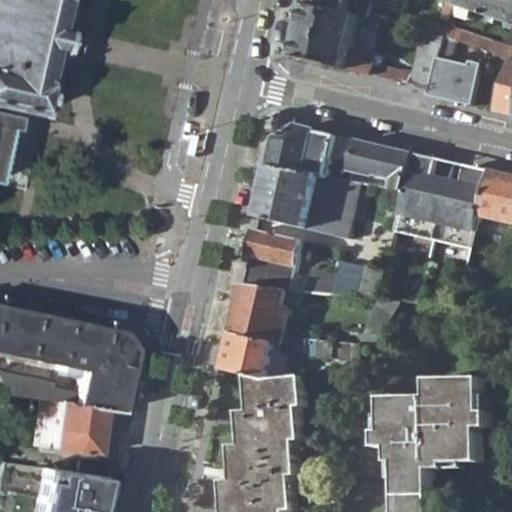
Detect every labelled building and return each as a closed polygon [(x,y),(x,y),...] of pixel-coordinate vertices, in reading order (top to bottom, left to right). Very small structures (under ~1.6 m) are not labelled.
[(0,0),(0,108),(17,112),(39,118),(56,39),(64,0),(0,0)] [(0,0),(0,157),(7,128),(13,130),(17,112),(0,108),(0,0)] [(312,0),(311,4),(363,17),(400,26),(403,14),(407,0),(312,0)] [(452,0),(447,20),(455,22),(460,5),(461,0),(452,0)] [(511,0),(461,0),(460,5),(511,22),(511,45),(460,28),(459,32),(453,30),(451,37),(460,41),(510,57),(511,58),(511,0)] [(363,17),(311,4),(300,58),(435,90),(451,37),(426,32),(416,74),(378,65),(380,55),(355,49),(359,31),(365,32),(367,27),(361,25),(363,17)] [(451,37),(453,30),(445,28),(446,24),(403,14),(400,26),(426,32),(451,37)] [(451,37),(435,90),(433,96),(478,106),(488,64),(477,62),(476,66),(454,61),(460,41),(451,37)] [(511,58),(510,57),(497,111),(511,114),(511,58)] [(280,140),(274,163),(333,176),(335,167),(343,162),(344,152),(339,146),(342,136),(303,127),(280,140)] [(394,190),(406,193),(416,153),(363,141),(357,170),(372,174),(373,171),(397,176),(394,190)] [(434,158),(416,153),(406,193),(399,229),(398,230),(438,239),(450,186),(428,182),(434,158)] [(333,176),(274,163),(263,218),(352,239),(364,183),(333,176)] [(471,191),(450,186),(438,239),(476,249),(484,216),(494,172),(477,168),(471,191)] [(511,176),(494,172),(484,216),(511,222),(511,176)] [(394,190),(370,185),(362,220),(399,229),(406,193),(394,190)] [(291,289),(295,290),(306,240),(259,229),(248,285),(291,289)] [(342,276),(338,294),(359,296),(365,268),(345,263),(342,276)] [(369,269),(363,297),(382,299),(389,269),(369,269)] [(338,294),(342,276),(314,271),(310,291),(338,294)] [(289,296),(291,289),(248,285),(236,335),(279,344),(283,345),(285,345),(288,336),(297,298),(289,296)] [(0,393),(49,400),(101,407),(115,409),(129,347),(118,330),(0,306),(0,352),(56,363),(55,369),(65,371),(66,366),(81,369),(75,393),(50,388),(51,383),(0,372),(0,393)] [(271,381),(279,344),(236,335),(227,371),(251,377),(271,381)] [(352,342),(288,336),(285,345),(283,345),(284,351),(350,358),(352,342)] [(310,378),(271,381),(251,377),(253,412),(245,446),(234,448),(236,480),(225,482),(227,511),(298,511),(296,478),(303,478),(300,443),(308,442),(305,408),(312,407),(310,378)] [(438,386),(438,403),(395,404),(394,437),(388,437),(387,453),(400,453),(400,468),(406,468),(405,511),(441,511),(441,478),(456,478),(456,470),(490,470),(490,437),(497,437),(497,421),(491,421),(491,387),(438,386)] [(101,407),(49,400),(49,405),(54,406),(49,449),(95,454),(101,407)] [(99,476),(102,462),(74,458),(72,473),(99,476)] [(91,511),(99,476),(72,473),(0,463),(0,511),(91,511)]
